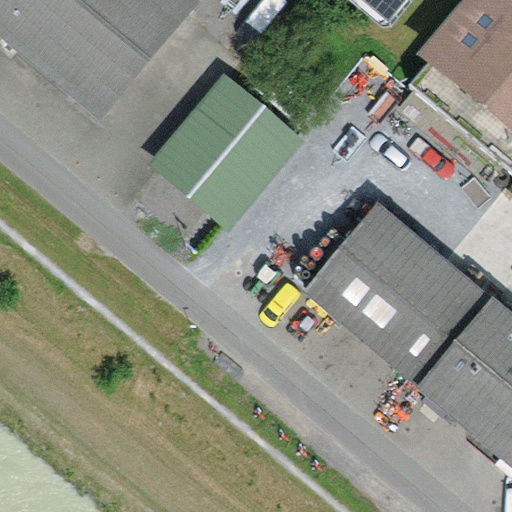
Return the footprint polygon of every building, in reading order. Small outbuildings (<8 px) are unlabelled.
[(0,0),(0,36),(99,119),(192,6),(184,0),(0,0)] [(369,0),(387,15),(399,0),(369,0)] [(511,0),(486,0),(411,91),(511,175),(511,0)] [(225,224),(290,147),(225,92),(160,169),(225,224)] [(310,296),(427,394),(494,314),(377,216),(310,296)] [(511,329),(494,314),(427,394),(511,464),(511,329)]
